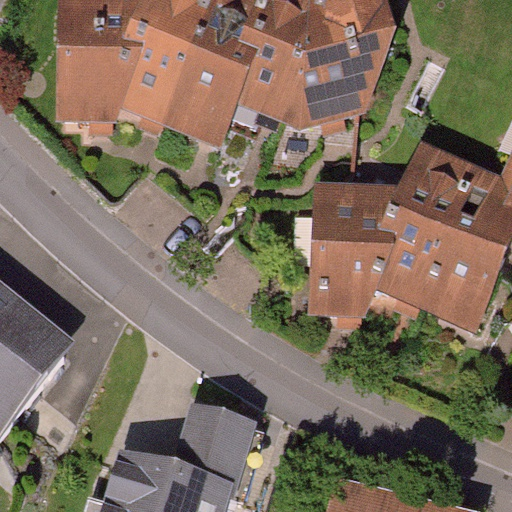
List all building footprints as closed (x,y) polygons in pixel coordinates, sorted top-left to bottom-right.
[(147,0),(140,11),(60,12),(53,40),(45,75),(50,134),(99,138),(105,138),(119,121),(154,133),(205,150),(218,155),(230,116),(270,129),(300,139),(338,133),(356,131),(386,58),(370,0),(346,0),(261,22),(201,0),(147,0)] [(511,161),(496,192),(418,160),(395,202),(316,196),(293,330),(342,337),(363,340),(370,308),(485,348),(511,276),(511,161)] [(0,461),(75,365),(0,307),(0,461)] [(238,511),(255,445),(190,421),(167,487),(104,466),(95,511),(238,511)] [(380,511),(336,501),(332,511),(380,511)]
